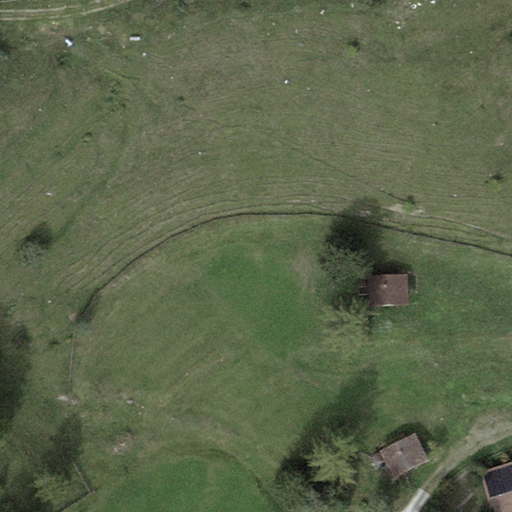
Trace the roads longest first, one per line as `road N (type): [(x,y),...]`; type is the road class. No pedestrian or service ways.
road 1 (track): [(126,0),(0,18)]
road 2 (track): [(511,434),(447,471),(418,511)]
